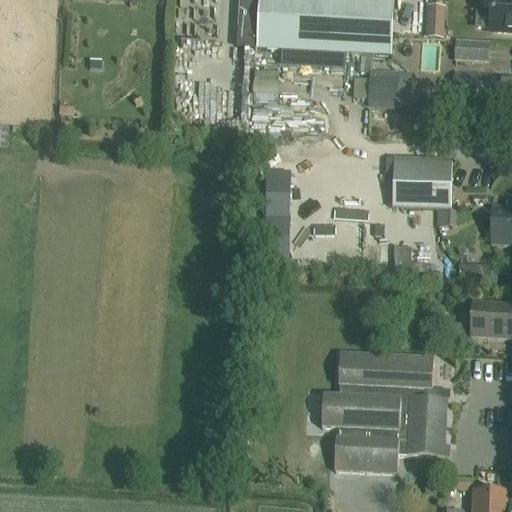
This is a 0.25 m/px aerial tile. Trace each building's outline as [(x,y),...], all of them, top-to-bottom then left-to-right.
[(245,30),(244,47),(257,48),(257,51),(390,59),(394,0),(260,0),(258,31),(245,30)] [(511,0),(500,0),(501,1),(492,1),(491,34),(511,34),(511,0)] [(452,7),(440,7),(440,38),(451,39),(452,7)] [(455,45),(454,63),(486,65),(487,47),(455,45)] [(511,79),(453,75),(451,114),(511,118),(511,79)] [(375,111),(411,109),(410,87),(374,89),(375,111)] [(475,137),(476,119),(449,117),(448,135),(475,137)] [(393,212),(450,213),(451,167),(394,166),(393,212)] [(511,172),(490,172),(490,193),(511,193),(511,172)] [(334,178),(336,191),(352,188),(350,175),(334,178)] [(511,210),(491,209),(490,248),(511,248),(511,212),(511,213),(511,210)] [(443,219),(443,237),(477,238),(477,219),(443,219)] [(427,266),(395,265),(394,282),(427,284),(427,266)] [(511,308),(471,307),(470,327),(451,326),(450,352),(471,353),(471,342),(511,344),(511,308)] [(321,431),(336,432),(334,475),(397,478),(398,459),(448,462),(448,450),(444,449),(446,403),(426,402),(426,393),(431,394),(433,361),(340,357),(338,400),(323,399),(321,431)] [(474,483),(454,482),(453,492),(474,493),(474,483)] [(473,511),(507,511),(508,497),(474,496),(473,511)]
